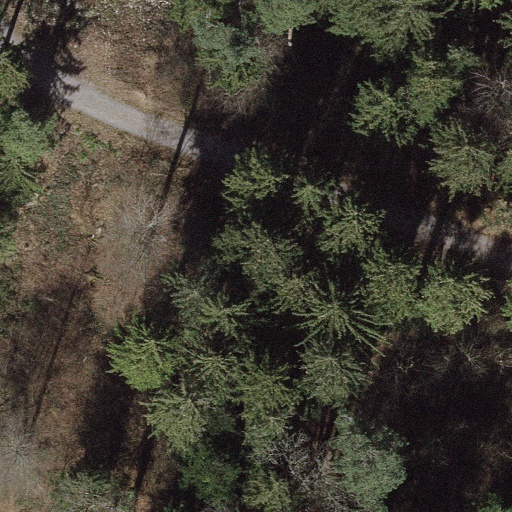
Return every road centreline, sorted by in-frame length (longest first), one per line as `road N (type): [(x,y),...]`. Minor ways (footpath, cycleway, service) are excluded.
road 1 (track): [(511,264),(153,145),(76,93)]
road 2 (track): [(135,0),(76,93),(0,28)]
